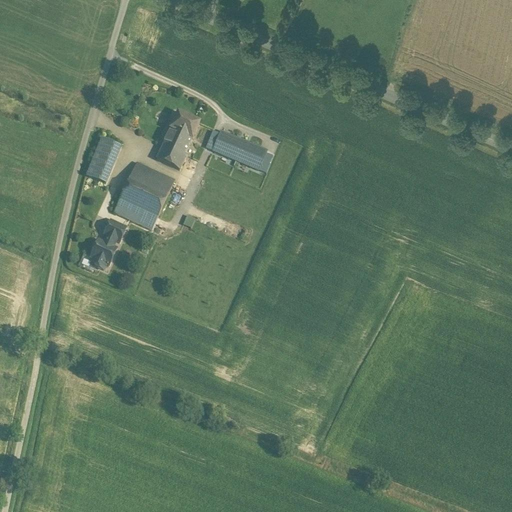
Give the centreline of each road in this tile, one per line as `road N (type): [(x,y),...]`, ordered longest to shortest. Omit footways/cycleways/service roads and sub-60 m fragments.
road 1 (unclassified): [(124,0),(65,209),(5,511)]
road 2 (secondary): [(511,146),(171,0)]
